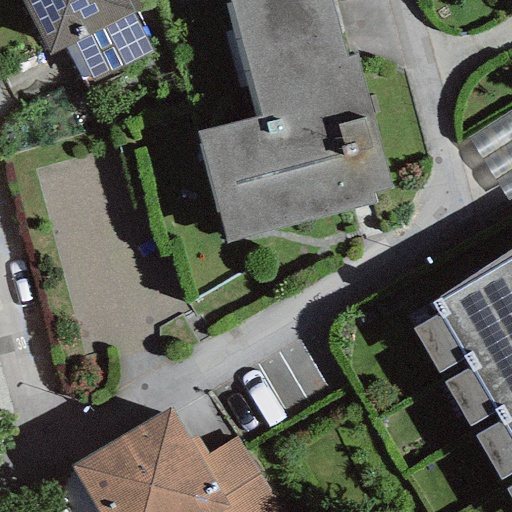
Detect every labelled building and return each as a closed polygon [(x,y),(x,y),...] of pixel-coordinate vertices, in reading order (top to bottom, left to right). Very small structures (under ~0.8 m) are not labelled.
[(152,0),(19,0),(48,57),(64,49),(82,86),(152,51),(133,12),(153,2),(152,0)] [(330,0),(228,0),(259,115),(196,132),(226,244),(376,204),(373,194),(391,189),(355,56),(346,58),(330,0)] [(511,248),(433,301),(439,311),(411,326),(438,372),(468,355),(472,367),(444,382),(471,426),(496,410),(503,421),(475,437),(501,482),(511,473),(511,485),(504,490),(511,502),(511,248)] [(168,406),(68,465),(96,511),(221,511),(229,507),(199,459),(188,441),(168,406)] [(196,436),(188,441),(199,459),(207,454),(196,436)] [(283,511),(236,436),(207,454),(199,459),(229,507),(221,511),(283,511)]
